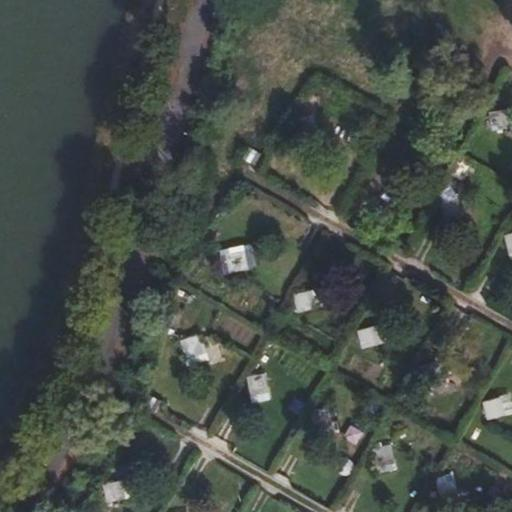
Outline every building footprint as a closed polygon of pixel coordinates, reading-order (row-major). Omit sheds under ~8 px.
[(511,128),(511,127),(508,108),(489,112),(492,131),(511,128)] [(314,114),(295,120),(301,139),(321,133),(314,114)] [(251,146),(243,159),(256,166),(257,166),(263,154),(251,146)] [(447,223),(466,216),(459,197),(440,204),(447,223)] [(468,220),(466,216),(447,223),(449,228),(468,220)] [(251,249),(247,250),(250,269),(255,268),(251,249)] [(250,269),(247,250),(227,253),(230,273),(250,269)] [(318,289),(314,290),(318,310),(323,308),(318,289)] [(318,310),(314,290),(294,294),(299,314),(318,310)] [(382,324),(377,325),(382,345),(387,343),(382,324)] [(382,345),(377,325),(358,331),(363,350),(382,345)] [(187,360),(207,354),(200,335),(181,341),(187,360)] [(208,359),(207,354),(187,360),(189,365),(208,359)] [(445,359),(440,361),(445,380),(450,379),(445,359)] [(445,380),(440,361),(421,366),(426,385),(445,380)] [(252,396),(272,392),(268,373),(249,377),(252,396)] [(273,397),(272,392),(252,396),(253,401),(273,397)] [(151,394),(144,406),(156,413),(163,401),(151,394)] [(511,410),(508,395),(503,396),(508,415),(511,414),(511,410)] [(508,415),(503,396),(483,401),(488,420),(508,415)] [(315,433),(335,428),(330,408),(310,413),(315,433)] [(336,433),(335,428),(315,433),(317,437),(336,433)] [(377,468),(397,463),(392,444),(373,448),(377,468)] [(398,468),(397,463),(377,468),(378,473),(398,468)] [(127,479),(122,480),(128,499),(133,498),(127,479)] [(128,499),(122,480),(103,486),(109,505),(128,499)] [(442,503),(462,499),(457,480),(438,484),(442,503)] [(463,504),(462,499),(442,503),(444,508),(463,504)]
